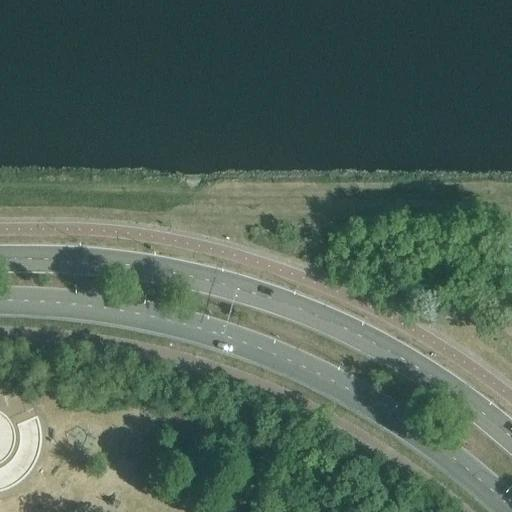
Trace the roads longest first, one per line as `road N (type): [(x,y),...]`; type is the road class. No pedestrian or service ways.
road 1 (secondary): [(0,299),(144,315),(304,367),(428,440),(511,511)]
road 2 (secondary): [(511,440),(456,395),(318,316),(148,266),(0,258)]
